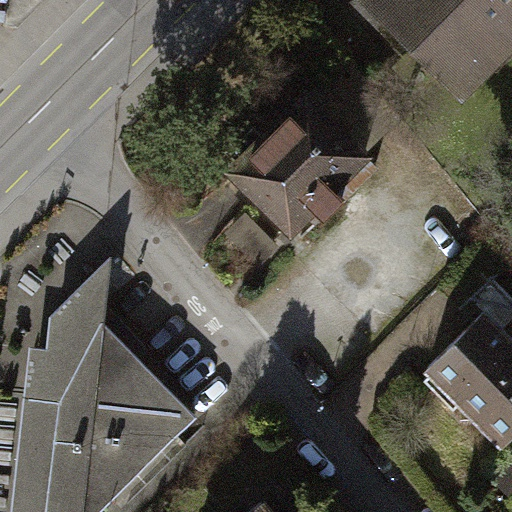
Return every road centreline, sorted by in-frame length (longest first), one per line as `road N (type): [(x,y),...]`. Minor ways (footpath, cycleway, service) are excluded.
road 1 (residential): [(377,511),(37,115)]
road 2 (primary): [(37,115),(156,0)]
